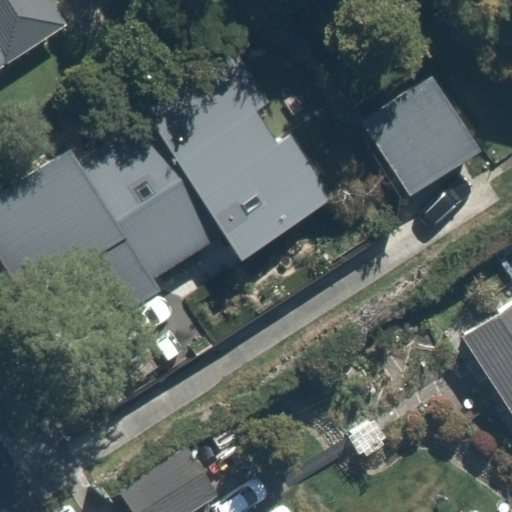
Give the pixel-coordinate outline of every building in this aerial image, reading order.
[(46,0),(0,0),(0,61),(62,27),(46,0)] [(327,223),(313,197),(241,66),(0,197),(0,282),(36,349),(217,250),(231,276),(327,223)] [(437,67),(357,122),(409,199),(489,145),(437,67)] [(511,305),(458,343),(511,420),(511,305)] [(187,463),(123,506),(126,511),(297,511),(304,508),(270,459),(212,498),(187,463)]
